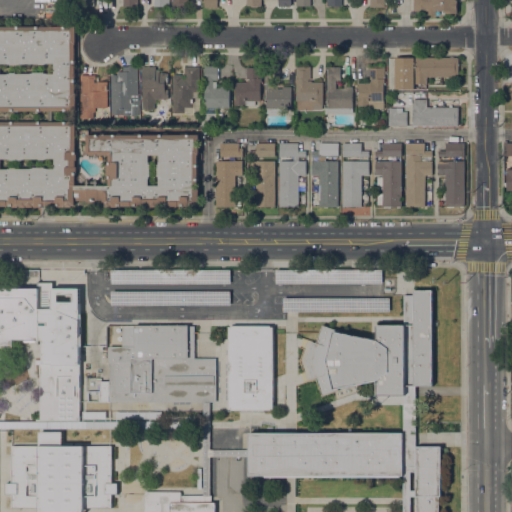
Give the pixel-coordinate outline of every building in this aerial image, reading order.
[(458,0),(458,13),(446,13),(446,11),(436,11),(436,14),(413,15),(413,0),(458,0)] [(0,110),(0,26),(11,26),(11,25),(17,25),(17,26),(38,26),(38,25),(44,25),(44,26),(58,26),(58,25),(64,25),(64,26),(76,26),(76,44),(75,44),(75,92),(76,92),(76,110),(52,110),(48,110),(0,110)] [(457,76),(427,77),(427,84),(414,84),(414,89),(395,89),(395,57),(457,57),(457,76)] [(138,93),(139,93),(139,115),(123,116),(123,115),(111,115),(110,74),(115,74),(115,75),(117,75),(117,71),(122,71),(122,66),(137,66),(138,93)] [(155,66),(155,69),(159,69),(159,72),(166,72),(166,73),(168,73),(168,84),(165,84),(165,89),(168,89),(168,99),(156,99),(156,102),(155,102),(155,109),(142,109),(142,66),(155,66)] [(199,66),(200,114),(184,114),(184,113),(173,114),(172,75),(173,75),(173,74),(180,74),(180,75),(182,75),(182,78),(185,78),(184,66),(199,66)] [(217,66),(217,80),(217,87),(220,88),(220,86),(229,86),(229,107),(228,107),(228,113),(229,113),(229,126),(216,126),(216,128),(202,128),(202,113),(204,113),(204,89),(203,89),(203,77),(204,77),(204,66),(217,66)] [(311,66),(311,80),(312,80),(312,82),(323,82),(323,106),(322,106),(322,109),(313,109),(313,110),(297,110),(297,100),(296,100),(296,83),(295,83),(295,75),(296,75),(296,66),(311,66)] [(353,113),(325,113),(325,107),(328,107),(328,90),(326,90),(326,78),(327,78),(327,66),(341,66),(341,79),(336,79),(336,88),(344,88),(344,86),(353,86),(353,90),(353,113)] [(246,82),(246,81),(249,81),(249,79),(247,79),(246,67),(261,67),(261,82),(260,82),(260,101),(255,101),(255,105),(234,105),(234,100),(235,100),(235,82),(246,82)] [(284,108),(284,113),(266,113),(266,90),(265,90),(265,67),(279,67),(279,80),(275,79),(275,88),(282,88),(282,86),(291,86),(291,108),(284,108)] [(384,67),(384,83),(384,108),(358,108),(358,81),(371,81),(371,79),(369,79),(369,67),(384,67)] [(95,77),(98,77),(98,81),(107,81),(107,107),(95,107),(95,112),(93,112),(93,117),(80,118),(80,85),(80,78),(80,75),(95,75),(95,77)] [(412,126),(413,99),(427,99),(427,106),(433,106),(433,105),(436,105),(436,107),(449,107),(449,105),(452,105),(452,107),(458,107),(458,126),(412,126)] [(402,107),(402,111),(407,111),(407,125),(388,125),(388,107),(402,107)] [(145,207),(145,206),(143,206),(143,207),(137,207),(137,206),(132,206),(124,206),(119,206),(119,207),(106,207),(106,206),(103,206),(103,200),(75,200),(75,206),(73,206),(73,207),(60,207),(60,205),(55,205),(55,206),(47,206),(42,206),(42,207),(35,207),(35,205),(34,205),(34,207),(21,207),(21,206),(19,206),(19,207),(13,207),(13,205),(8,205),(8,206),(0,206),(0,121),(48,121),(52,121),(76,121),(76,153),(77,153),(77,160),(76,160),(76,166),(77,166),(77,172),(76,172),(76,185),(87,185),(87,180),(98,180),(98,185),(108,185),(108,176),(107,176),(107,164),(108,164),(108,155),(86,155),(86,134),(199,134),(199,154),(198,154),(198,188),(199,188),(199,206),(197,206),(197,207),(184,207),(184,206),(179,206),(170,206),(165,206),(165,207),(159,207),(159,206),(157,206),(157,207),(145,207)] [(239,142),(239,148),(243,148),(243,157),(220,156),(220,142),(239,142)] [(248,150),(256,150),(256,143),(275,142),(275,156),(249,157),(248,150)] [(306,160),(306,174),(299,175),(299,206),(279,206),(279,160),(294,160),(294,156),(279,156),(279,142),(298,142),(298,150),(306,150),(306,156),(299,156),(299,160),(306,160)] [(338,142),(338,157),(312,157),(312,150),(319,150),(319,142),(338,142)] [(361,143),(361,150),(369,151),(369,156),(342,156),(342,142),(361,143)] [(376,156),(375,156),(375,150),(382,150),(382,143),(401,142),(402,156),(376,157),(376,156)] [(425,142),(425,150),(432,150),(432,156),(421,156),(421,160),(432,160),(432,175),(425,175),(425,206),(406,206),(406,142),(425,142)] [(465,142),(465,157),(438,156),(438,150),(446,150),(446,142),(465,142)] [(511,142),(504,142),(503,158),(511,158),(511,142)] [(338,206),(319,206),(319,175),(312,175),(312,161),(318,160),(318,157),(326,157),(326,161),(338,161),(338,206)] [(243,160),(243,175),(235,175),(235,207),(216,207),(216,160),(243,160)] [(275,206),(256,206),(256,174),(248,174),(248,160),(275,160),(275,206)] [(342,160),(369,160),(369,175),(361,175),(361,206),(342,206),(342,160)] [(465,160),(465,207),(445,206),(445,175),(438,175),(438,160),(465,160)] [(401,161),(402,206),(382,206),(382,205),(377,205),(377,193),(383,193),(383,189),(376,189),(376,177),(382,177),(382,175),(375,175),(375,161),(376,161),(401,161)] [(230,269),(230,282),(111,282),(111,269),(230,269)] [(382,269),(382,283),(276,283),(276,269),(382,269)] [(0,287),(39,287),(39,282),(52,282),(52,287),(79,287),(80,419),(40,419),(40,363),(38,363),(38,359),(43,359),(43,339),(13,339),(13,346),(0,346),(0,287)] [(230,290),(230,304),(111,304),(111,290),(230,290)] [(377,395),(377,381),(338,388),(338,390),(322,395),(316,377),(312,378),(305,360),(312,341),(316,342),(322,324),(355,336),(355,335),(366,338),(366,337),(377,341),(377,324),(404,323),(404,295),(414,295),(414,290),(432,290),(432,385),(415,386),(405,386),(405,395),(403,395),(377,395)] [(389,297),(389,311),(283,311),(283,297),(389,297)] [(109,346),(122,345),(122,326),(194,325),(194,358),(215,358),(216,401),(210,401),(202,401),(109,402),(109,346)] [(228,326),(231,326),(231,325),(271,325),(271,326),(273,326),(273,408),(270,408),(270,409),(231,409),(231,408),(229,408),(228,326)] [(403,395),(405,395),(405,386),(415,386),(416,423),(403,423),(403,395)] [(210,450),(249,449),(249,456),(210,456),(210,495),(203,495),(203,484),(203,439),(202,401),(210,401),(210,450)] [(159,418),(159,410),(115,411),(115,419),(159,418)] [(403,511),(403,475),(249,475),(249,456),(249,449),(249,433),(403,432),(403,423),(416,423),(416,446),(441,446),(441,496),(439,496),(439,511),(403,511)] [(39,511),(39,507),(12,507),(12,493),(6,493),(6,482),(12,482),(12,445),(39,445),(39,431),(61,431),(62,445),(111,445),(111,482),(117,482),(117,493),(111,493),(111,507),(84,507),(84,511),(39,511)] [(144,511),(144,491),(181,491),(181,495),(203,495),(210,495),(211,495),(211,502),(215,502),(215,511),(144,511)]
